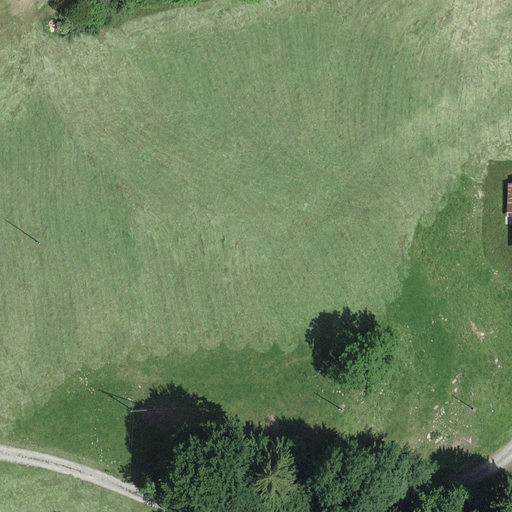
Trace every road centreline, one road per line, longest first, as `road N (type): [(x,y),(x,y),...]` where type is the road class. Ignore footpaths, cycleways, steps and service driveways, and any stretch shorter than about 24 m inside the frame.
road 1 (track): [(0,453),(214,511)]
road 2 (track): [(317,511),(419,492),(473,474),(511,447)]
